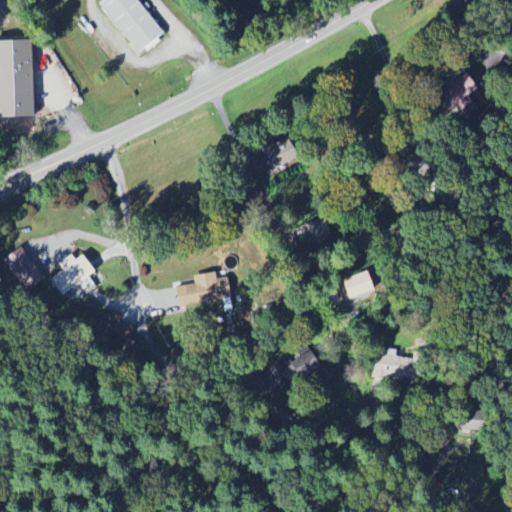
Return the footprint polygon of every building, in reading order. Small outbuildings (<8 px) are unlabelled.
[(167,33),(140,0),(104,0),(100,4),(140,54),(167,33)] [(0,117),(38,117),(36,40),(0,40),(0,117)] [(302,158),(290,136),(262,151),(274,173),(302,158)] [(308,253),(331,248),(326,220),(302,224),(308,253)] [(46,279),(23,247),(5,260),(28,292),(46,279)] [(98,288),(90,276),(97,272),(86,255),(77,261),(74,255),(60,264),(64,271),(52,279),(63,297),(81,285),(87,295),(98,288)] [(351,276),(353,282),(344,285),(349,299),(374,290),(367,271),(351,276)] [(182,308),(234,297),(230,277),(218,280),(217,273),(194,277),(195,284),(178,287),(182,308)] [(301,379),(320,367),(310,351),(291,363),(301,379)] [(421,355),(411,354),(411,357),(381,356),(380,378),(420,380),(421,355)]
